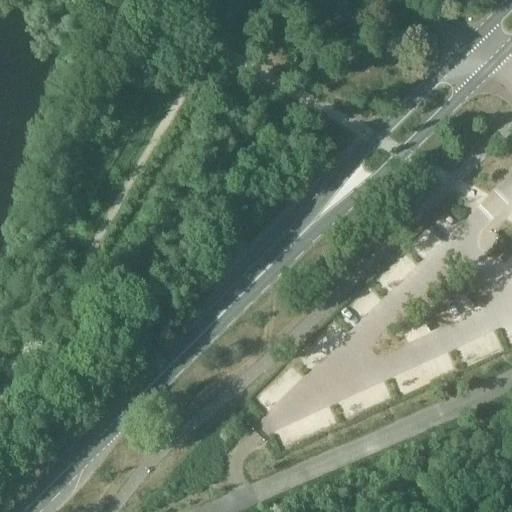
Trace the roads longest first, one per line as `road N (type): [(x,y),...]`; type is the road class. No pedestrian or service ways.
road 1 (secondary): [(20,511),(339,195)]
road 2 (secondary): [(511,2),(355,160),(339,195)]
road 3 (secondary): [(339,195),(380,175),(511,43)]
